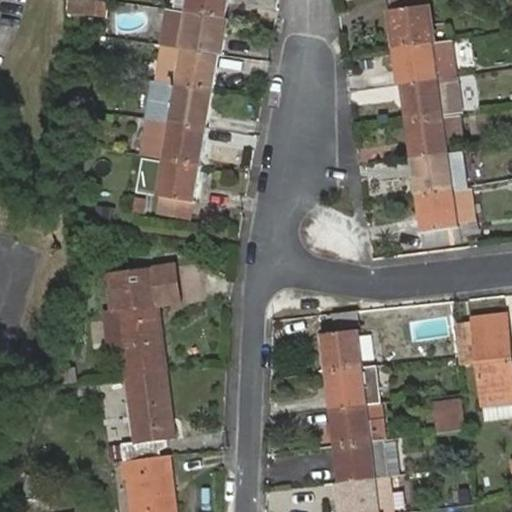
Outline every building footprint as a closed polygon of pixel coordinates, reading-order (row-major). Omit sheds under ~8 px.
[(110,5),(68,0),(66,15),(108,21),(110,5)] [(192,0),(189,15),(228,23),(231,6),(226,5),(226,0),(192,0)] [(391,0),(398,49),(437,44),(432,6),(424,7),(422,0),(391,0)] [(166,12),(160,48),(183,52),(216,58),(220,34),(226,35),(228,23),(189,15),(166,12)] [(220,34),(216,58),(222,58),(225,39),(226,35),(220,34)] [(455,43),(437,44),(442,81),(460,78),(455,43)] [(437,44),(398,49),(400,64),(406,64),(409,85),(442,81),(437,44)] [(183,52),(160,48),(153,85),(177,89),(183,52)] [(183,52),(177,89),(215,95),(219,78),(212,77),(216,58),(183,52)] [(212,77),(219,78),(222,58),(216,58),(212,77)] [(406,64),(400,64),(403,86),(409,85),(406,64)] [(447,119),(442,81),(409,85),(412,108),(406,109),(408,124),(447,119)] [(170,117),(169,124),(203,130),(207,109),(212,110),(215,95),(177,89),(153,85),(148,114),(170,117)] [(412,108),(409,85),(403,86),(406,109),(412,108)] [(203,130),(209,131),(212,110),(207,109),(203,130)] [(148,114),(147,122),(169,124),(170,117),(148,114)] [(452,156),(447,119),(408,124),(411,139),(417,139),(420,160),(452,156)] [(147,122),(142,159),(163,162),(202,169),(205,152),(200,150),(203,130),(169,124),(147,122)] [(200,150),(205,152),(209,131),(203,130),(200,150)] [(413,161),(420,160),(417,139),(411,139),(413,161)] [(458,193),(452,156),(420,160),(423,182),(417,183),(419,198),(458,193)] [(413,161),(417,183),(423,182),(420,160),(413,161)] [(202,169),(163,162),(157,198),(162,199),(191,204),(195,183),(200,184),(202,169)] [(195,183),(191,204),(196,205),(200,184),(195,183)] [(462,229),(458,193),(419,198),(421,215),(428,214),(430,234),(424,235),(426,251),(464,245),(462,229)] [(137,197),(134,213),(144,214),(147,199),(137,197)] [(191,204),(162,199),(159,214),(188,220),(191,204)] [(421,215),(424,235),(430,234),(428,214),(421,215)] [(158,269),(159,276),(167,275),(181,275),(180,266),(158,269)] [(159,276),(161,294),(185,302),(181,275),(167,275),(159,276)] [(113,277),(115,295),(146,289),(161,294),(159,276),(113,277)] [(129,351),(132,379),(170,374),(162,307),(161,294),(146,289),(115,295),(117,313),(109,314),(109,315),(113,353),(129,351)] [(185,302),(161,294),(162,307),(185,305),(185,302)] [(511,348),(507,314),(475,318),(485,401),(511,398),(511,348)] [(326,360),(328,377),(367,372),(362,333),(330,337),(332,359),(326,360)] [(324,338),(326,360),(332,359),(330,337),(324,338)] [(77,369),(60,371),(63,383),(79,380),(77,369)] [(367,372),(328,377),(330,391),(336,391),(338,412),(371,407),(385,406),(381,370),(367,372)] [(125,447),(127,463),(157,460),(155,443),(161,444),(176,442),(170,374),(132,379),(139,446),(125,447)] [(330,391),(332,412),(338,412),(336,391),(330,391)] [(442,435),(467,432),(463,401),(439,404),(442,435)] [(385,406),(371,407),(375,444),(390,441),(385,406)] [(334,434),(336,448),(375,444),(371,407),(338,412),(341,433),(334,434)] [(338,412),(332,412),(334,434),(341,433),(338,412)] [(375,444),(336,448),(338,465),(344,464),(346,486),(379,481),(394,479),(390,441),(375,444)] [(136,479),(139,511),(177,511),(171,459),(162,459),(157,460),(127,463),(128,480),(136,479)] [(338,465),(340,486),(346,486),(344,464),(338,465)] [(132,511),(139,511),(136,479),(128,480),(132,511)] [(397,511),(394,479),(379,481),(383,511),(397,511)] [(343,509),(343,511),(383,511),(379,481),(346,486),(349,508),(343,509)] [(346,486),(340,486),(343,509),(349,508),(346,486)]
